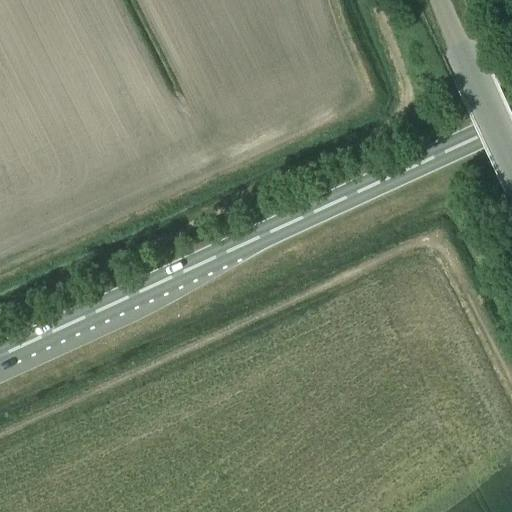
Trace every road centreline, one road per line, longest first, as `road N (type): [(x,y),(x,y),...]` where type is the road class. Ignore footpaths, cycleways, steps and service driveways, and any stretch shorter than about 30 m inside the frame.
road 1 (trunk): [(0,358),(511,123)]
road 2 (unclassified): [(511,165),(440,0)]
